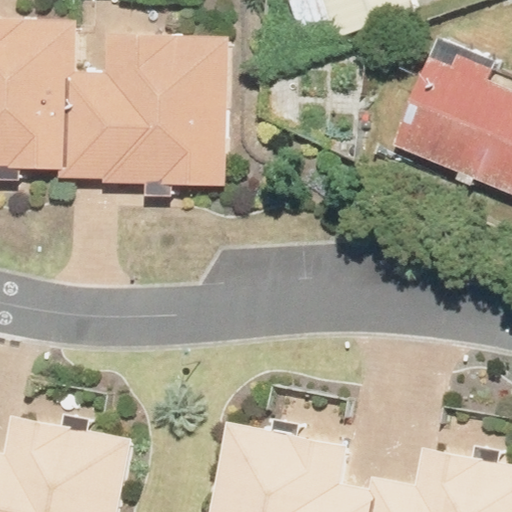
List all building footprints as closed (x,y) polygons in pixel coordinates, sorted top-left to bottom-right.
[(301,0),(317,45),(422,10),(418,0),(301,0)] [(0,156),(74,165),(72,179),(189,192),(233,197),(249,54),(133,41),(129,76),(106,74),(112,17),(84,14),(0,4),(0,156)] [(511,84),(444,56),(407,143),(511,186),(511,84)] [(236,418),(216,511),(511,511),(511,461),(438,446),(430,485),(383,475),(380,489),(361,476),(368,446),(236,418)] [(0,511),(127,511),(142,447),(29,422),(22,458),(0,452),(0,511)]
